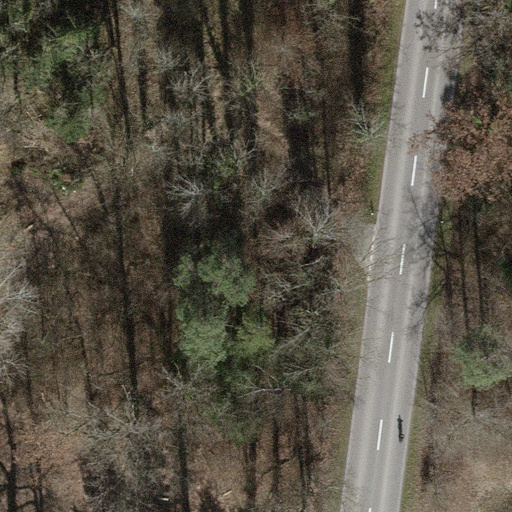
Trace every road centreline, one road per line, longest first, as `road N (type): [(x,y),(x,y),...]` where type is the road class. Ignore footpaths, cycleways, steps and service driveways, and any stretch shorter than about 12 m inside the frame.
road 1 (tertiary): [(372,511),(438,0)]
road 2 (track): [(406,246),(364,241),(304,165),(257,131),(200,144),(131,179),(36,251),(0,291)]
